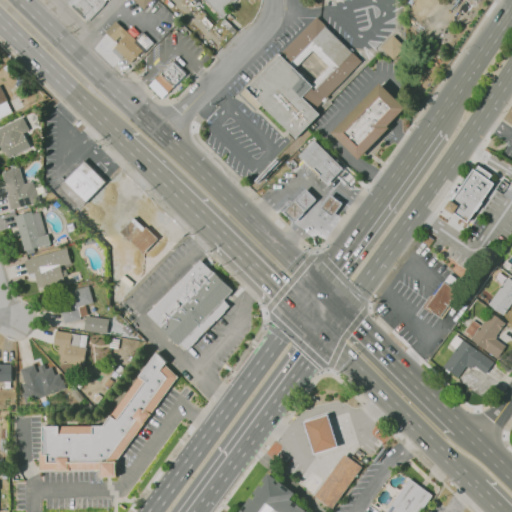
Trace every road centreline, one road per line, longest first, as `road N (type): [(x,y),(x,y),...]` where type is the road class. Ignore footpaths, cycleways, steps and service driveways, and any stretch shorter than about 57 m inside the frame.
road 1 (primary): [(341,314),(24,0)]
road 2 (primary): [(341,314),(511,69)]
road 3 (primary): [(300,310),(477,487)]
road 4 (primary): [(300,310),(151,511)]
road 5 (primary): [(189,511),(341,314)]
road 6 (primary): [(431,126),(300,310)]
road 7 (tertiary): [(275,0),(264,28),(164,136)]
road 8 (primary): [(0,19),(120,133)]
road 9 (primary): [(462,425),(341,314)]
road 10 (primary): [(120,133),(227,233)]
road 11 (primary): [(511,7),(431,126)]
